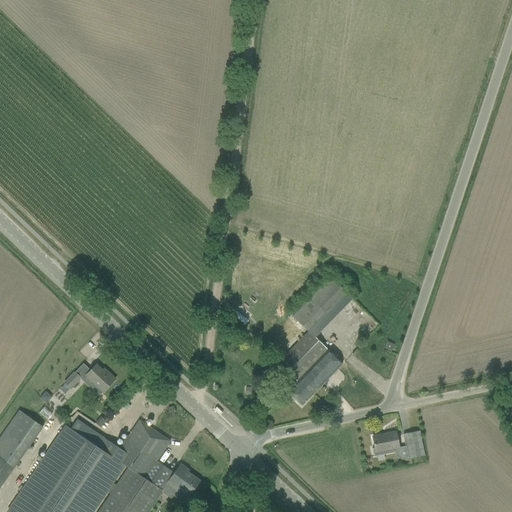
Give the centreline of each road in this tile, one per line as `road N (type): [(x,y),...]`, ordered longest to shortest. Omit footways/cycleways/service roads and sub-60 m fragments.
road 1 (unclassified): [(241,453),(278,433),(392,408),(511,46)]
road 2 (track): [(200,392),(251,0)]
road 3 (tertiary): [(241,453),(0,220)]
road 4 (track): [(392,408),(511,383)]
